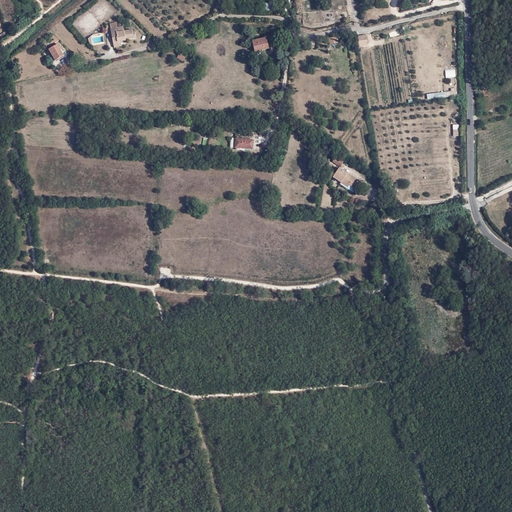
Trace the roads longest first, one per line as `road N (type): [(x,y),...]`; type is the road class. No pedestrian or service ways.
road 1 (residential): [(472,204),(392,224),(386,287),(370,299),(431,511)]
road 2 (track): [(0,269),(239,297),(372,295)]
road 3 (track): [(154,289),(163,274),(292,287),(338,279),(360,296)]
road 4 (unclassified): [(472,204),(467,0)]
